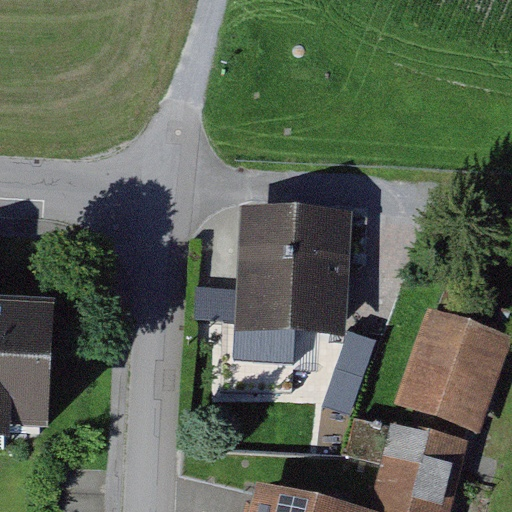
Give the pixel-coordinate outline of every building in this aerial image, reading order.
[(363,218),(253,215),(249,333),(360,336),(363,218)] [(511,369),(511,338),(440,313),(406,409),(488,438),(511,369)] [(67,318),(0,315),(0,435),(62,438),(67,318)] [(464,511),(481,442),(405,424),(383,511),(386,511),(464,511)] [(386,511),(383,511),(269,483),(262,511),(386,511)]
